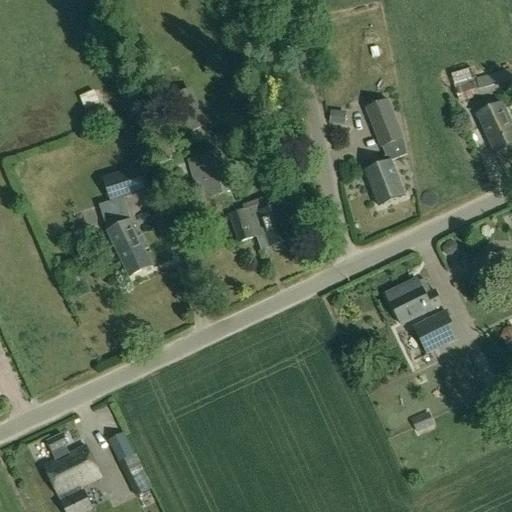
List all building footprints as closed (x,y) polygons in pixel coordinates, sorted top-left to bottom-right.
[(451,75),(460,104),(511,87),(511,75),(510,69),(474,80),(471,69),(451,75)] [(205,90),(191,95),(200,122),(214,117),(205,90)] [(365,109),(380,149),(404,140),(388,100),(365,109)] [(511,122),(503,103),(477,116),(495,154),(511,146),(511,122)] [(133,116),(118,121),(125,141),(140,136),(133,116)] [(196,156),(196,158),(186,161),(197,203),(208,199),(233,193),(221,150),(196,156)] [(128,164),(129,170),(103,179),(110,204),(151,191),(141,160),(128,164)] [(405,197),(391,161),(365,172),(379,207),(405,197)] [(244,211),(229,216),(238,242),(257,236),(262,251),(271,248),(274,251),(278,253),(282,251),(285,248),(285,243),(294,240),(281,205),(279,198),(244,211)] [(108,233),(112,240),(116,250),(129,277),(152,266),(144,251),(148,249),(142,237),(137,239),(129,223),(108,233)] [(501,255),(501,239),(465,239),(465,256),(501,255)] [(417,279),(386,294),(402,326),(442,307),(435,292),(431,294),(424,280),(418,283),(417,279)] [(413,328),(427,356),(460,340),(445,312),(413,328)] [(422,407),(407,414),(413,428),(429,421),(422,407)] [(57,497),(60,503),(64,511),(90,511),(92,511),(84,491),(82,492),(80,487),(99,478),(85,448),(69,455),(66,447),(68,446),(61,434),(45,442),(52,454),(55,462),(44,467),(58,497),(57,497)] [(122,434),(107,441),(117,464),(118,464),(134,497),(151,490),(133,456),(122,434)]
